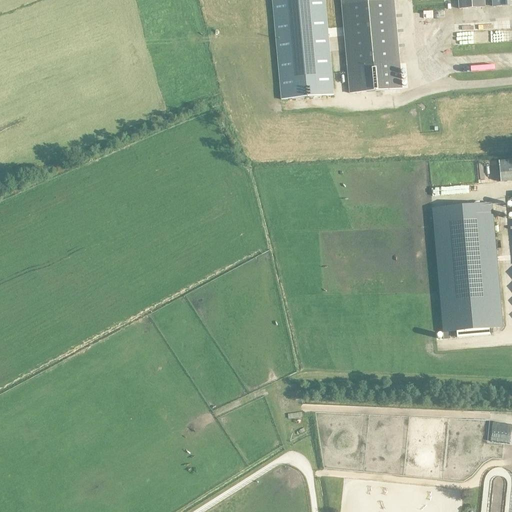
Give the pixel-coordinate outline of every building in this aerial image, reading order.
[(272,0),(281,100),(333,95),(324,0),(272,0)] [(341,0),(349,94),(401,88),(393,0),(341,0)] [(458,0),(459,10),(485,9),(484,0),(458,0)] [(501,182),(511,180),(511,159),(499,161),(501,182)] [(492,202),(432,207),(443,332),(444,339),(450,339),(449,332),(503,327),(492,202)]
